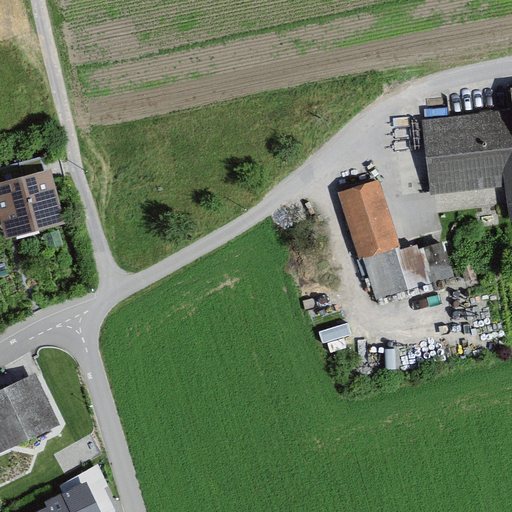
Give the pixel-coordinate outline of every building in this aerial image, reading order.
[(511,116),(426,125),(432,193),(511,186),(511,190),(511,116)] [(45,173),(0,186),(0,214),(7,238),(60,222),(45,173)] [(379,187),(343,198),(376,301),(435,283),(425,252),(402,260),(397,245),(379,187)] [(36,380),(0,397),(0,455),(58,427),(36,380)] [(49,511),(74,511),(68,499),(48,508),(49,511)]
